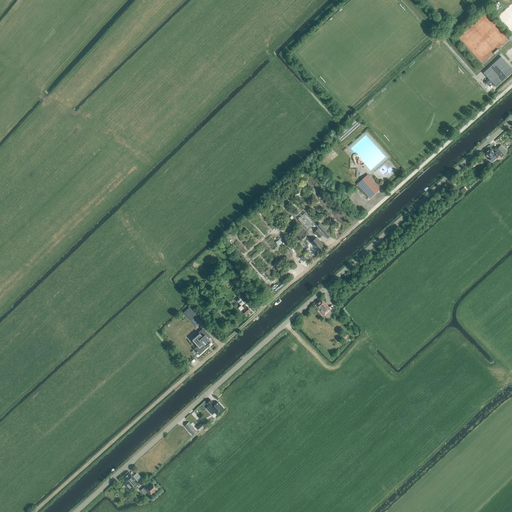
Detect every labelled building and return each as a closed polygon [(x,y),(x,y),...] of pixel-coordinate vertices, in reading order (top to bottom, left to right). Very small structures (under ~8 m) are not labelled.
[(496,87),(511,72),(511,68),(501,57),(482,75),(488,81),(489,80),(496,87)] [(495,151),(497,152),(499,155),(501,157),(507,152),(501,145),(495,151)] [(499,155),(497,152),(495,154),(490,149),(485,153),(492,162),(499,155)] [(371,197),(379,189),(371,179),(371,177),(369,177),(367,175),(358,183),(371,197)] [(315,224),(305,213),(298,219),(308,230),(315,224)] [(332,236),(320,222),(316,225),(318,228),(314,232),(320,238),(324,234),(328,239),(332,236)] [(319,251),(324,246),(317,237),(311,243),(319,251)] [(308,259),(305,254),(300,258),(304,262),(308,259)] [(252,294),(247,288),(243,292),(248,298),(252,294)] [(243,302),(247,299),(242,292),(238,296),(243,302)] [(327,305),(322,299),(315,305),(320,311),(327,318),(333,312),(327,305)] [(247,307),(244,304),(242,306),(241,305),(238,308),(241,312),(242,311),(246,315),(251,311),(247,306),(247,307)] [(196,316),(190,309),(185,313),(191,320),(196,316)] [(203,330),(198,334),(199,335),(194,340),(199,346),(196,349),(197,351),(197,352),(198,352),(199,354),(209,345),(208,344),(211,341),(208,338),(209,337),(203,330)] [(211,400),(207,403),(209,406),(206,408),(212,415),(215,413),(217,416),(225,409),(218,402),(215,405),(211,400)] [(193,435),(197,432),(189,422),(185,426),(193,435)] [(200,431),(206,426),(203,422),(197,427),(200,431)] [(129,473),(123,479),(128,484),(126,485),(129,489),(137,482),(134,479),(134,478),(129,473)] [(149,482),(143,488),(151,497),(158,490),(152,484),(151,485),(149,482)]
